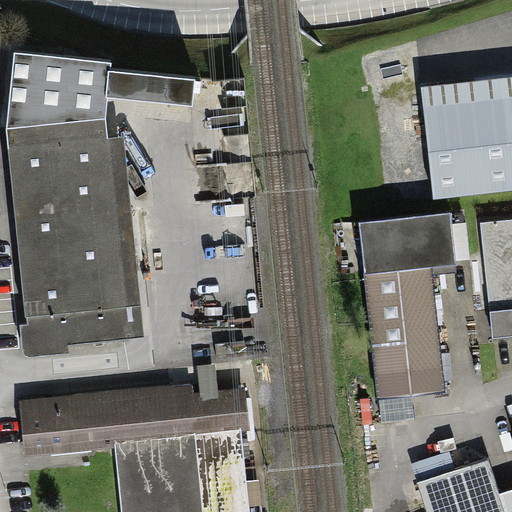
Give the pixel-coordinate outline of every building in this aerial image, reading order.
[(16,52),(7,130),(108,121),(109,98),(190,107),(194,80),(109,72),(109,63),(16,52)] [(511,86),(426,93),(434,196),(511,190),(511,86)] [(108,121),(7,130),(28,352),(145,341),(126,137),(110,138),(108,121)] [(444,221),(363,229),(379,399),(442,393),(430,263),(448,262),(444,221)] [(511,222),(484,226),(497,339),(511,337),(511,222)] [(22,401),(27,457),(115,450),(120,511),(248,511),(240,432),(250,431),(246,394),(218,396),(215,368),(202,369),(204,386),(22,401)] [(503,511),(487,462),(421,483),(430,511),(503,511)]
